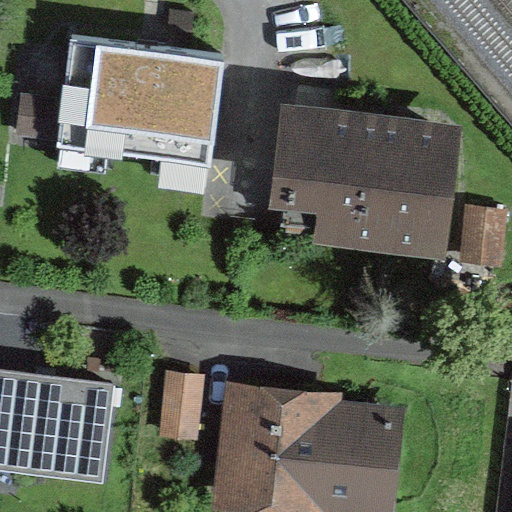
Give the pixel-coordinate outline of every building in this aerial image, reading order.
[(209,67),(59,40),(41,142),(191,169),(209,67)] [(450,144),(266,108),(246,212),(430,248),(450,144)] [(198,382),(162,379),(157,432),(193,435),(198,382)] [(64,397),(0,387),(0,468),(53,475),(64,397)] [(389,511),(401,412),(221,392),(207,511),(389,511)]
